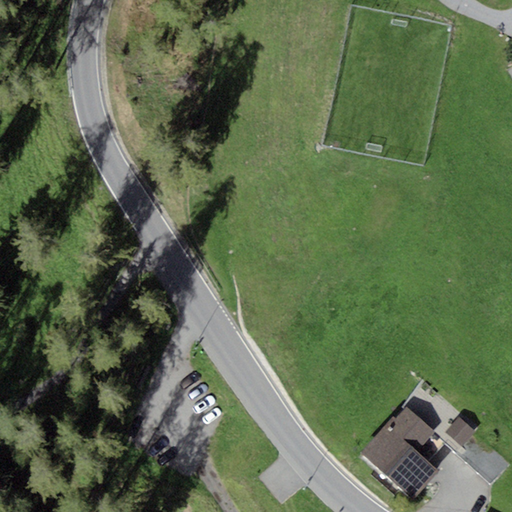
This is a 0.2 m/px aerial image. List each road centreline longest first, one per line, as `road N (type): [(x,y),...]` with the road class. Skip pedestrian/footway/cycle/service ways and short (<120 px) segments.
road 1 (tertiary): [(203,308),(100,140),(82,90),(90,0)]
road 2 (track): [(165,248),(0,456)]
road 3 (tertiary): [(368,511),(310,461),(203,308)]
